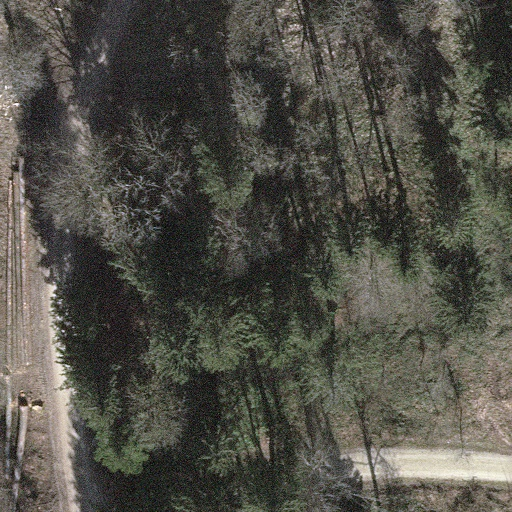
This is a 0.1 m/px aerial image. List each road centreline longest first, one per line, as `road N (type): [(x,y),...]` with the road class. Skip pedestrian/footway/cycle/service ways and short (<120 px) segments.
road 1 (track): [(74,511),(49,287),(58,169),(87,42),(109,0)]
road 2 (track): [(193,511),(281,471),(382,456),(511,472)]
